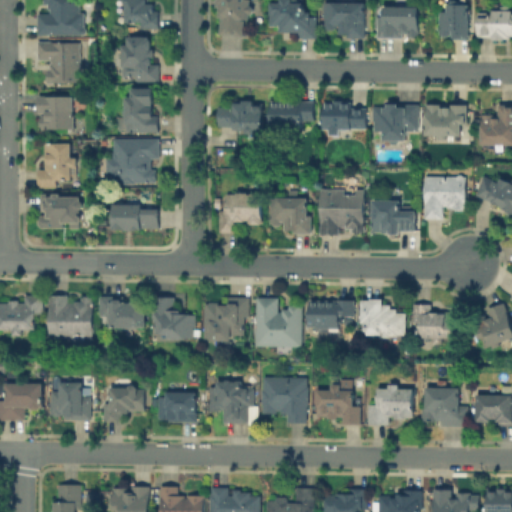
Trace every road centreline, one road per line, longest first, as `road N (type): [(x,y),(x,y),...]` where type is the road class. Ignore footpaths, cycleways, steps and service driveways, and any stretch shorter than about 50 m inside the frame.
road 1 (residential): [(0,450),(511,458)]
road 2 (residential): [(0,260),(440,268),(471,261)]
road 3 (residential): [(192,69),(511,72)]
road 4 (residential): [(192,265),(191,0)]
road 5 (residential): [(6,261),(5,0)]
